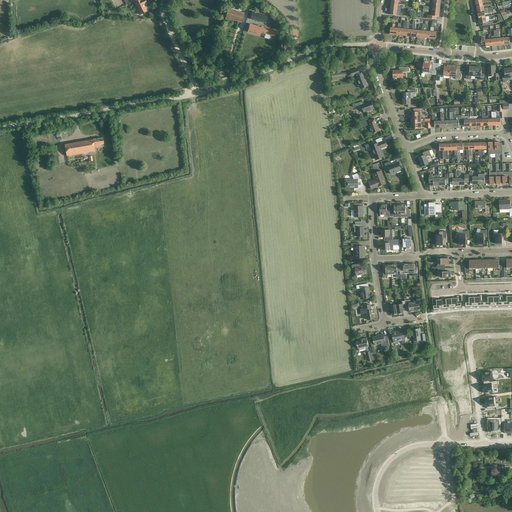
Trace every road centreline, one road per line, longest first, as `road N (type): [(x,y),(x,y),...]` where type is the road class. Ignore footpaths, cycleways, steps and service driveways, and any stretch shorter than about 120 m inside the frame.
road 1 (unclassified): [(0,127),(199,93),(358,44)]
road 2 (residential): [(377,511),(375,488),(393,456),(421,444),(483,443)]
road 3 (residential): [(483,443),(470,340),(511,335)]
